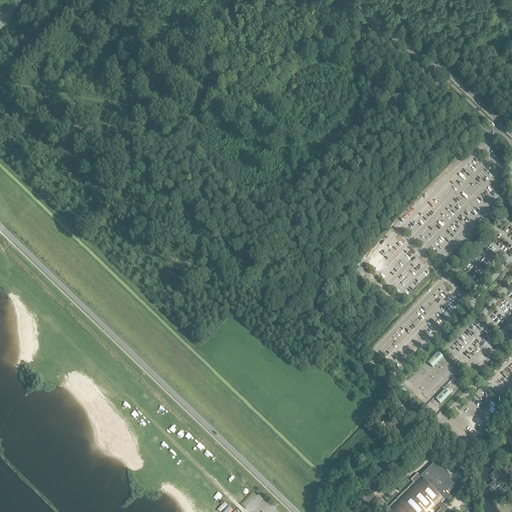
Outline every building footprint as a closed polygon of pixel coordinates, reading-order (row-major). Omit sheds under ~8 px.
[(438,352),(427,363),(433,369),(444,358),(438,352)] [(506,408),(509,404),(486,382),(482,385),(506,408)] [(435,399),(441,404),(449,395),(451,394),(445,389),(435,399)] [(386,510),(385,510),(386,511),(446,511),(448,510),(446,509),(443,506),(446,503),(447,503),(459,491),(461,489),(435,463),(433,464),(421,477),(418,474),(411,480),(414,483),(393,503),(386,510)] [(509,470),(506,467),(504,469),(501,469),(498,472),(501,475),(500,475),(503,477),(504,476),(503,475),(504,474),(507,477),(511,473),(511,472),(509,470)] [(491,479),(493,481),(496,484),(500,480),(497,477),(499,475),(500,476),(500,475),(501,475),(498,472),(496,470),(492,473),(493,477),(491,479)] [(493,481),(491,484),(491,488),(489,490),(494,495),(496,493),(498,491),(498,490),(495,488),(497,486),(498,487),(499,486),(496,484),(493,481)] [(498,491),(496,493),(499,496),(503,496),(504,498),(506,496),(510,492),(508,491),(510,488),(508,486),(505,488),(502,491),(501,490),(502,489),(501,488),(498,490),(498,491)] [(246,496),(253,490),(251,488),(244,493),(246,496)] [(386,500),(388,502),(396,494),(394,492),(386,500)] [(247,503),(250,500),(252,502),(255,499),(250,494),(244,500),(247,503)]
